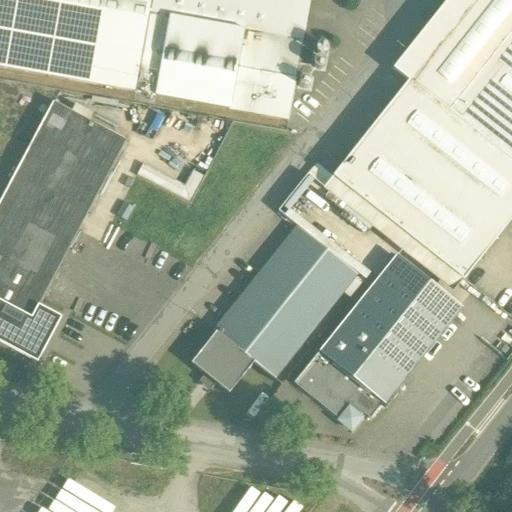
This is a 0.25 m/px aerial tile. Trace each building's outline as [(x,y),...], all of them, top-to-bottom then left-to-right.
[(0,0),(0,67),(135,92),(138,72),(151,0),(0,0)] [(151,0),(138,72),(135,92),(135,93),(289,120),(310,0),(151,0)] [(511,0),(473,0),(333,177),(334,177),(356,195),(464,280),(511,219),(511,0)] [(315,45),(304,43),(300,65),(311,67),(312,62),(315,45)] [(328,53),(328,50),(328,48),(327,46),(325,45),(322,44),(320,45),(318,46),(317,48),(316,50),(317,53),(318,55),(320,56),(322,56),(325,56),(327,55),(328,53)] [(323,66),(324,64),(323,62),(322,60),(320,59),(318,58),(315,59),(314,60),(312,62),(312,64),(312,67),(314,69),(316,70),(318,70),(320,70),(322,68),(323,66)] [(311,86),(311,83),(311,81),(310,79),(308,78),(305,78),(303,78),(301,79),(300,81),(299,84),(300,86),(301,88),(303,89),(305,90),(308,89),(310,88),(311,86)] [(0,204),(0,302),(32,320),(39,307),(126,141),(54,102),(30,148),(13,180),(0,204)] [(340,167),(327,157),(320,166),(333,177),(340,167)] [(146,165),(141,175),(194,202),(203,185),(194,180),(190,187),(146,165)] [(356,195),(334,177),(333,177),(324,190),(346,207),(356,195)] [(356,273),(300,229),(192,364),(229,394),(254,363),(272,378),(356,273)] [(399,260),(298,386),(336,417),(348,401),(370,419),(458,308),(399,260)] [(32,320),(0,302),(0,344),(37,364),(61,319),(39,307),(32,320)]
